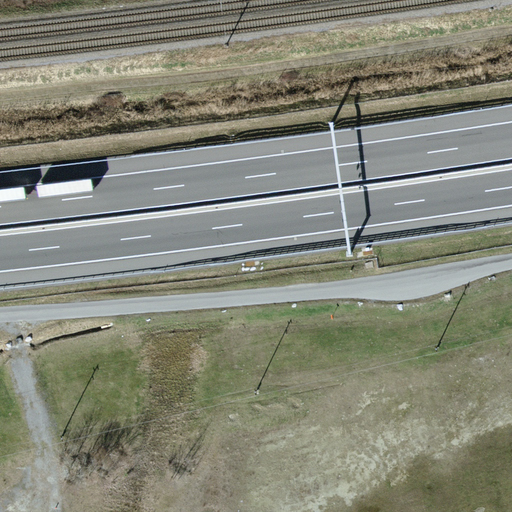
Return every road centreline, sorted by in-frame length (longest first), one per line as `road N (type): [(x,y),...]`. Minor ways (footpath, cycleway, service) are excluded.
road 1 (motorway): [(0,254),(511,187)]
road 2 (motorway): [(511,139),(0,205)]
